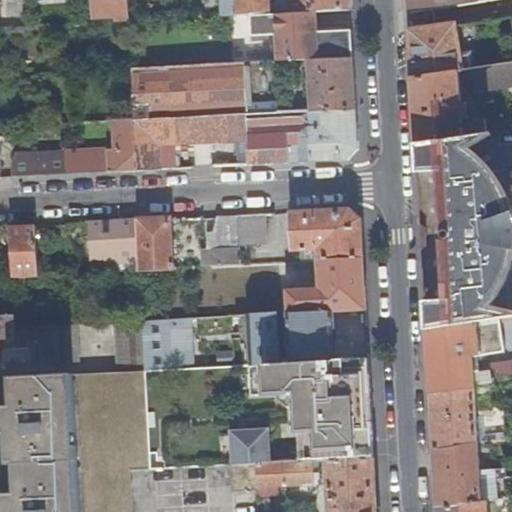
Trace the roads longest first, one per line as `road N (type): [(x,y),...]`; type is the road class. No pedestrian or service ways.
road 1 (residential): [(0,203),(390,181)]
road 2 (tertiary): [(390,181),(409,511)]
road 3 (tertiary): [(380,0),(390,181)]
